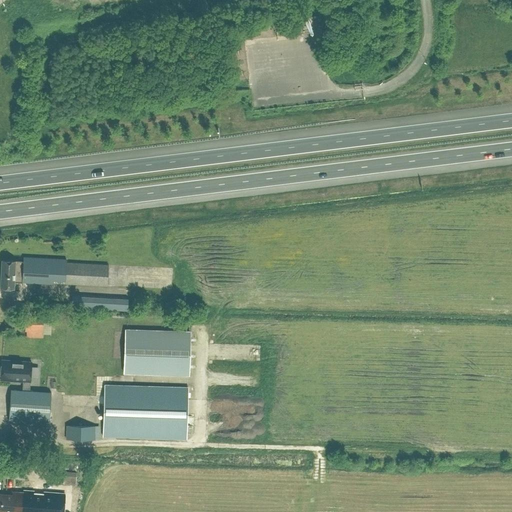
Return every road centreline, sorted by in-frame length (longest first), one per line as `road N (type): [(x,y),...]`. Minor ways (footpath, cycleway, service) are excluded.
road 1 (motorway): [(0,212),(511,149)]
road 2 (motorway): [(511,120),(0,182)]
road 3 (unclassified): [(253,104),(367,92),(405,76),(425,46),(425,0)]
road 4 (track): [(197,445),(327,448)]
